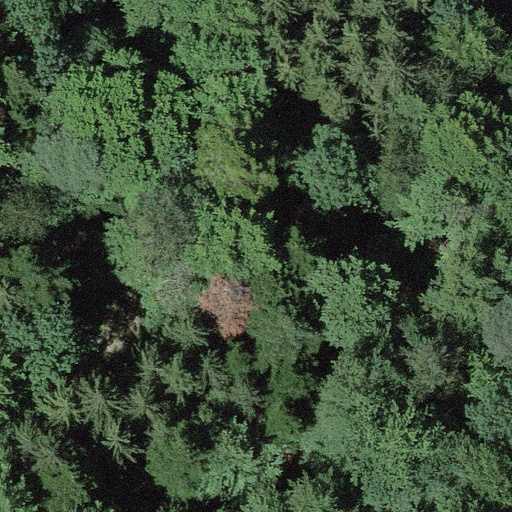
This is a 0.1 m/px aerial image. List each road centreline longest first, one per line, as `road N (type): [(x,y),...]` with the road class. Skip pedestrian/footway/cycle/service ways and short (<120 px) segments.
road 1 (track): [(0,434),(99,384),(142,342),(171,272),(178,207),(173,110),(157,57),(124,0)]
road 2 (track): [(171,272),(0,222)]
